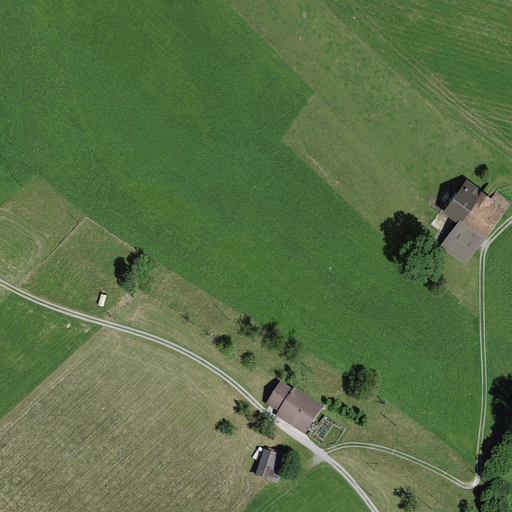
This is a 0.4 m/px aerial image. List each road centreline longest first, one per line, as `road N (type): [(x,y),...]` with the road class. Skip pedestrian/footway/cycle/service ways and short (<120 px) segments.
road 1 (track): [(0,284),(184,351),(341,469),(373,511)]
road 2 (track): [(318,453),(344,444),(378,448),(466,486),(477,481),(482,251),(511,218)]
